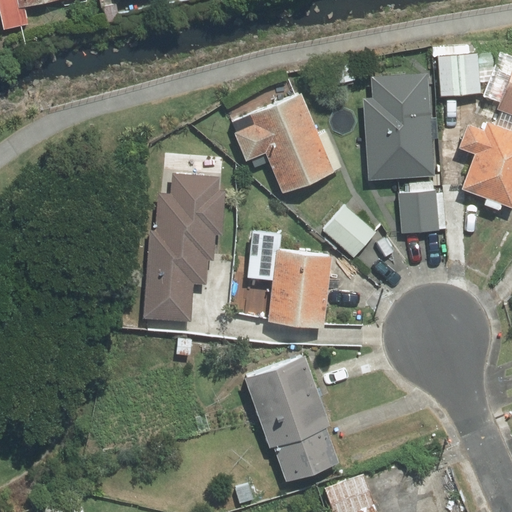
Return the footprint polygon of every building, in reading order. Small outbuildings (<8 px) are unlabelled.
[(435,52),(444,52),(443,90),(484,90),(484,65),(494,65),(494,43),(435,43),(435,52)] [(434,65),(374,72),(375,93),(366,94),(371,177),(440,169),(434,65)] [(511,72),(500,104),(511,108),(511,121),(492,114),(488,123),(471,117),(463,141),(480,147),(466,184),(511,200),(511,72)] [(256,119),(239,128),(248,157),(269,146),(285,192),(335,165),(308,84),(254,113),(256,119)] [(162,187),(160,222),(152,222),(146,312),(195,316),(198,279),(210,280),(212,257),(219,257),(220,230),(227,231),(230,185),(224,184),(225,171),(217,170),(177,167),(176,188),(162,187)] [(413,188),(399,189),(404,231),(448,227),(444,188),(437,189),(436,180),(412,183),(413,188)] [(379,230),(349,201),(325,226),(355,255),(379,230)] [(334,253),(277,246),(269,321),(326,328),(334,253)] [(271,446),(283,481),(339,462),(327,427),(329,426),(304,354),(241,376),(265,448),(271,446)] [(384,511),(369,469),(328,484),(338,511),(384,511)] [(88,511),(82,492),(45,505),(47,511),(88,511)]
